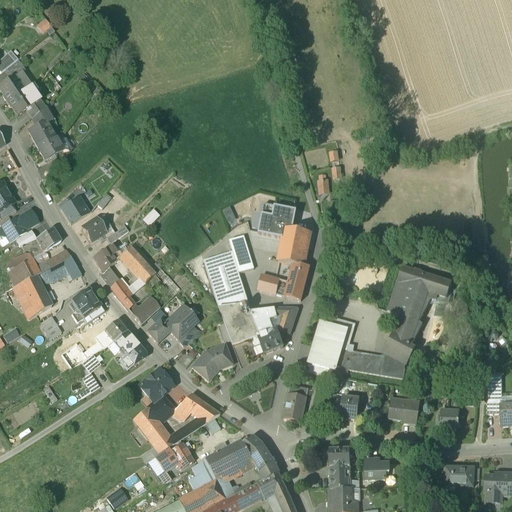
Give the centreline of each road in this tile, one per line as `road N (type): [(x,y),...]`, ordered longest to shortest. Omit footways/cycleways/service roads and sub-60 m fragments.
road 1 (tertiary): [(0,125),(93,284),(156,355),(210,400)]
road 2 (track): [(323,253),(259,0)]
road 3 (residential): [(276,439),(511,444)]
road 4 (track): [(0,460),(156,355)]
